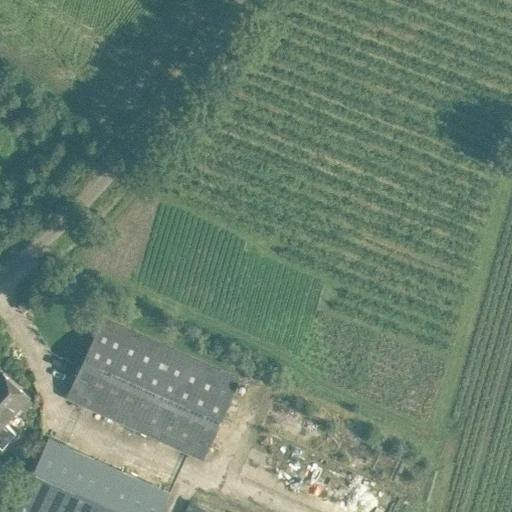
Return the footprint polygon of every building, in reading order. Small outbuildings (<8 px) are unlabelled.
[(26,299),(20,303),(24,310),(30,306),(26,299)] [(67,396),(85,404),(202,457),(238,378),(103,317),(67,396)] [(0,446),(4,450),(18,433),(5,421),(28,395),(3,372),(0,375),(0,446)] [(48,436),(13,511),(158,511),(169,490),(48,436)] [(183,511),(238,511),(220,511),(190,498),(183,511)]
